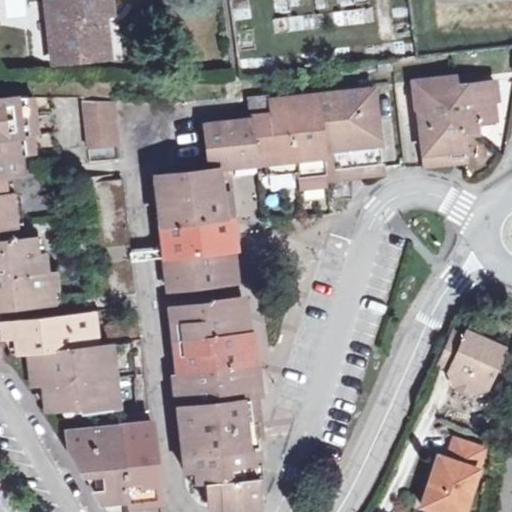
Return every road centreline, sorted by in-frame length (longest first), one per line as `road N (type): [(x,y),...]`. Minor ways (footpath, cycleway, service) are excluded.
road 1 (residential): [(276,511),(307,443),(362,235),(376,209),(423,193),(483,216)]
road 2 (residential): [(191,511),(179,500),(167,452),(135,144),(173,126)]
road 3 (secondary): [(482,257),(437,303),(339,511)]
